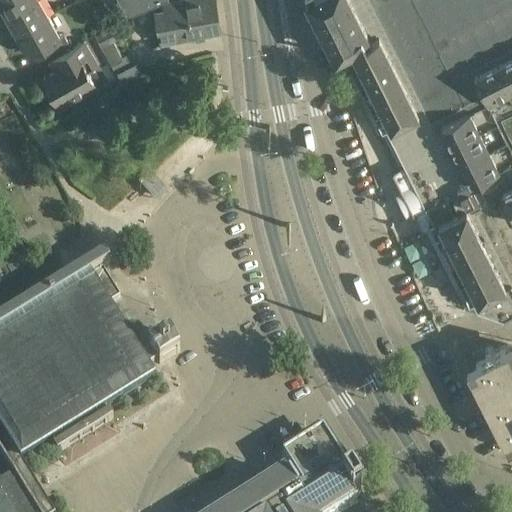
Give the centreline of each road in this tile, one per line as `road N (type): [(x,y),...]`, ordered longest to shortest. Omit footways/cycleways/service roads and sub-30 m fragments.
road 1 (residential): [(292,0),(327,151),(385,312),(477,481),(511,501)]
road 2 (primary): [(240,0),(256,163),(285,286),(343,402),(420,511)]
road 3 (primary): [(451,511),(372,386),(319,272),(286,162),(258,0)]
road 4 (unclassified): [(239,347),(251,283),(221,227),(195,219),(180,230),(181,281),(204,321)]
road 5 (unclassified): [(139,511),(176,436),(208,402),(239,347)]
